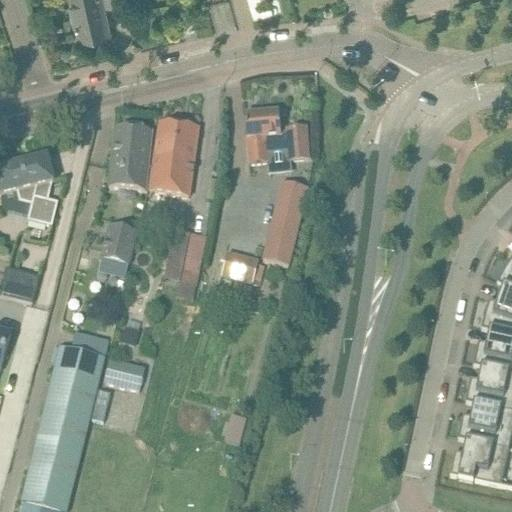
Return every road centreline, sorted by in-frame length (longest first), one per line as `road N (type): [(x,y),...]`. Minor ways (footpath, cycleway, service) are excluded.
road 1 (residential): [(511,195),(469,249),(447,307),(407,506),(414,511)]
road 2 (tertiary): [(410,99),(393,127),(349,417)]
road 3 (tertiary): [(50,107),(282,53),(361,49)]
road 4 (tertiary): [(349,417),(367,384),(434,126)]
